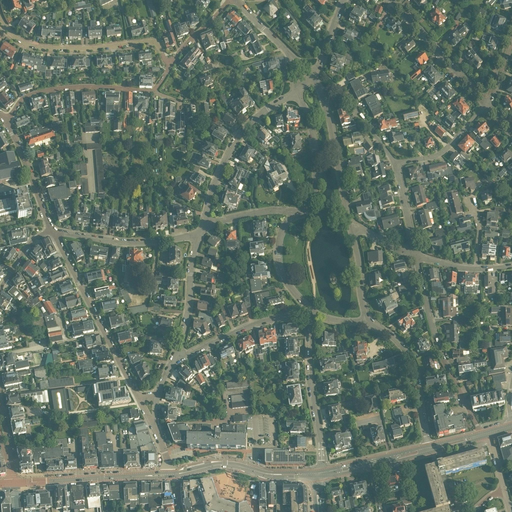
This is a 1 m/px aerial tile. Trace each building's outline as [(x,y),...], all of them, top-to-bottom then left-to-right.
[(21,9),(20,6),(18,6),(16,0),(11,1),(9,1),(9,2),(8,3),(10,12),(20,10),(19,9),(21,9)] [(36,2),(35,0),(27,0),(29,3),(24,4),(25,8),(27,13),(28,13),(27,11),(35,8),(33,4),(36,2)] [(155,17),(151,1),(150,0),(146,0),(151,18),(155,17)] [(197,0),(195,3),(196,4),(195,7),(199,10),(203,13),(209,4),(205,1),(203,0),(197,0)] [(421,6),(424,9),(428,4),(427,3),(425,1),(425,2),(422,0),(412,0),(419,7),(421,6)] [(511,0),(499,0),(499,1),(502,0),(503,6),(504,5),(504,9),(511,8),(511,4),(511,1),(511,0)] [(273,3),(271,6),(269,4),(263,9),(271,17),(277,11),(276,11),(279,9),(273,3)] [(383,9),(378,6),(375,13),(380,15),(383,9)] [(353,24),(354,21),(359,24),(365,13),(359,9),(357,12),(354,11),(352,15),(352,14),(350,19),(349,22),(353,24)] [(437,11),(436,10),(430,16),(432,18),(432,19),(432,20),(432,21),(432,22),(433,22),(433,23),(434,23),(435,23),(436,23),(439,26),(445,20),(447,18),(444,15),(442,16),(439,13),(441,11),(439,9),(437,11)] [(189,14),(188,11),(184,12),(186,18),(187,21),(186,22),(187,24),(188,24),(190,28),(194,27),(194,26),(198,24),(195,15),(194,12),(189,14)] [(294,21),(296,19),(292,14),(291,15),(287,11),(285,13),(283,15),(285,17),(288,15),(290,17),(290,16),(293,21),(294,21)] [(230,22),(236,16),(233,13),(232,12),(230,14),(229,14),(225,18),(226,18),(223,21),(225,23),(228,20),(230,22)] [(312,13),(310,15),(308,18),(310,20),(307,23),(314,31),(314,30),(316,32),(319,29),(318,27),(322,23),(312,13)] [(369,17),(377,23),(378,20),(372,14),(369,17)] [(393,19),(390,15),(385,20),(388,24),(388,25),(390,27),(394,32),(396,31),(399,34),(403,30),(400,27),(399,25),(398,23),(397,24),(396,22),(395,22),(393,20),(393,19),(392,19),(393,19)] [(492,28),(501,32),(506,20),(497,16),(497,17),(492,15),(491,19),(490,22),(488,26),(492,28)] [(236,16),(230,22),(227,25),(230,27),(231,26),(232,26),(233,25),(235,27),(241,20),(236,16)] [(23,31),(29,24),(26,22),(27,20),(24,19),(23,20),(18,27),(23,31)] [(169,32),(173,30),(170,21),(165,22),(169,32)] [(294,21),(293,21),(291,22),(288,24),(291,27),(285,31),(291,40),(294,38),(295,40),(299,37),(298,36),(300,34),(296,28),(298,27),(294,21)] [(30,22),(29,24),(23,31),(29,35),(34,28),(35,26),(30,22)] [(240,34),(247,26),(242,22),(236,28),(239,31),(238,32),(240,34)] [(94,23),(95,38),(101,38),(101,32),(103,32),(102,27),(100,28),(100,29),(97,29),(96,23),(94,23)] [(142,35),(141,35),(141,36),(148,34),(145,23),(138,25),(139,27),(140,27),(142,35)] [(113,25),(111,26),(109,26),(109,29),(106,29),(107,37),(114,36),(113,28),(113,25)] [(188,34),(185,25),(179,27),(174,29),(177,38),(178,38),(178,39),(182,37),(181,37),(182,37),(182,36),(188,34)] [(240,34),(238,35),(240,37),(241,35),(242,35),(245,37),(248,34),(249,35),(252,32),(251,31),(252,31),(247,26),(240,34)] [(455,46),(462,39),(459,36),(460,35),(461,35),(466,30),(462,26),(457,31),(456,32),(455,31),(448,38),(450,41),(451,42),(451,44),(452,45),(454,45),(455,46)] [(140,27),(139,27),(132,29),(130,29),(132,37),(134,37),(135,37),(141,35),(142,35),(140,27)] [(352,33),(345,31),(343,39),(342,42),(346,43),(347,40),(353,42),(355,43),(357,39),(362,41),(363,36),(361,35),(358,33),(353,30),(352,33)] [(205,35),(211,51),(214,50),(215,52),(219,50),(217,46),(215,46),(211,36),(213,35),(212,32),(210,33),(205,35)] [(482,40),(489,42),(487,46),(491,47),(490,48),(495,50),(498,41),(492,39),(493,36),(488,35),(489,34),(483,32),(482,36),(483,37),(482,40)] [(166,36),(166,38),(163,39),(166,47),(167,49),(171,48),(170,47),(175,46),(172,36),(169,37),(169,34),(166,36)] [(211,51),(205,35),(199,37),(206,53),(211,51)] [(253,47),(259,45),(255,36),(249,39),(248,38),(243,40),(241,41),(243,45),(244,44),(245,45),(249,43),(251,46),(252,45),(253,47)] [(415,46),(410,40),(406,44),(404,41),(398,47),(401,51),(403,48),(407,53),(415,46)] [(5,55),(10,48),(5,44),(0,51),(0,54),(1,55),(2,53),(5,55)] [(259,45),(253,47),(255,52),(252,53),(254,56),(256,55),(256,56),(258,55),(262,53),(263,52),(262,49),(261,49),(259,45)] [(10,48),(5,55),(3,59),(5,60),(8,57),(11,59),(16,52),(10,48)] [(189,54),(199,62),(200,61),(199,60),(202,56),(203,54),(201,49),(196,51),(193,49),(189,54)] [(479,50),(475,55),(472,52),(465,58),(468,61),(469,60),(472,63),(478,58),(481,55),(481,50),(479,50)] [(199,62),(189,54),(185,59),(194,67),(198,62),(199,63),(199,62)] [(343,58),(343,59),(334,57),(331,68),(330,70),(340,74),(344,64),(348,66),(350,60),(352,61),(353,57),(345,54),(344,58),(343,58)] [(413,68),(417,72),(409,78),(412,81),(415,78),(420,74),(422,73),(419,69),(418,69),(423,64),(424,65),(426,63),(425,62),(428,60),(422,54),(415,60),(419,64),(413,68)] [(27,67),(30,56),(29,56),(23,55),(21,64),(25,65),(25,66),(27,67)] [(30,56),(27,67),(34,68),(34,67),(36,58),(33,57),(30,56)] [(36,58),(34,67),(37,67),(36,71),(45,73),(45,70),(45,67),(41,66),(42,59),(36,58)] [(482,63),(478,58),(472,63),(477,69),(481,66),(480,65),(482,63)] [(194,67),(185,59),(179,66),(183,70),(184,67),(190,72),(192,69),(194,67)] [(264,73),(266,73),(267,74),(275,71),(276,73),(280,72),(279,70),(278,65),(279,63),(278,61),(277,61),(276,60),(264,64),(263,62),(261,62),(252,65),(253,69),(262,66),(263,69),(264,73)] [(203,73),(214,69),(219,68),(217,62),(211,64),(209,65),(201,68),(203,73)] [(424,74),(423,76),(425,78),(426,78),(428,81),(436,74),(436,73),(436,72),(435,71),(434,71),(431,68),(424,74)] [(371,73),(373,84),(390,81),(388,70),(371,73)] [(348,81),(355,78),(353,75),(347,73),(346,76),(348,81)] [(430,84),(432,87),(426,92),(428,95),(431,92),(436,88),(437,87),(435,85),(441,79),(439,76),(439,75),(438,74),(437,74),(436,74),(428,81),(431,84),(430,84)] [(139,79),(139,88),(151,88),(152,80),(152,77),(151,77),(147,77),(147,75),(140,75),(139,79)] [(213,88),(212,85),(211,82),(213,81),(212,79),(211,80),(210,78),(209,75),(199,79),(197,80),(199,85),(201,84),(203,89),(210,86),(211,89),(213,88)] [(361,85),(360,83),(359,80),(358,80),(350,84),(352,89),(361,85)] [(5,81),(0,85),(0,91),(5,87),(8,85),(5,81)] [(20,93),(32,89),(31,87),(34,86),(33,82),(30,83),(30,84),(18,88),(20,93)] [(271,87),(270,83),(266,83),(259,85),(260,90),(262,90),(263,94),(267,93),(267,95),(272,94),(271,87)] [(439,90),(436,88),(431,92),(434,95),(435,94),(440,99),(443,95),(444,96),(450,89),(446,84),(439,90)] [(363,90),(361,85),(352,89),(355,94),(363,90)] [(238,101),(245,110),(248,108),(250,108),(253,106),(244,94),(247,92),(245,90),(243,88),(241,87),(238,90),(240,93),(239,94),(241,98),(238,101)] [(365,89),(363,90),(355,94),(358,100),(367,96),(366,96),(368,95),(365,89)] [(450,89),(444,96),(442,99),(446,103),(448,101),(455,95),(455,93),(454,91),(452,91),(450,89)] [(106,106),(118,107),(118,101),(119,101),(119,95),(114,95),(114,92),(109,92),(109,95),(105,94),(105,100),(106,100),(106,101),(104,101),(104,106),(106,106)] [(6,110),(13,104),(9,100),(4,93),(1,96),(0,95),(0,102),(2,105),(6,110)] [(67,109),(66,109),(66,112),(70,112),(70,114),(72,114),(76,114),(76,108),(75,108),(73,93),(69,94),(71,106),(70,106),(70,109),(67,109)] [(122,112),(125,112),(129,112),(129,111),(130,111),(130,110),(130,105),(132,105),(132,94),(125,94),(125,109),(122,109),(122,112)] [(61,115),(62,118),(65,117),(64,115),(63,102),(60,102),(59,99),(60,99),(60,96),(59,96),(59,95),(55,96),(55,103),(56,103),(57,110),(59,110),(60,115),(61,115)] [(55,103),(55,96),(50,96),(53,116),(60,115),(59,110),(57,110),(56,103),(55,103)] [(368,107),(379,101),(376,96),(374,96),(365,101),(368,107)] [(134,97),(134,99),(134,108),(138,109),(138,113),(148,113),(148,99),(145,99),(145,97),(134,97)] [(43,105),(41,99),(33,101),(35,106),(37,106),(38,109),(41,109),(40,105),(43,105)] [(245,110),(238,101),(234,104),(231,100),(227,102),(226,100),(225,101),(223,99),(221,100),(223,102),(226,106),(229,105),(235,113),(235,112),(238,115),(241,113),(242,115),(246,112),(245,110)] [(35,106),(33,101),(33,100),(29,101),(31,111),(36,110),(35,110),(38,109),(37,106),(35,106)] [(464,104),(463,103),(461,100),(458,102),(457,102),(452,106),(454,109),(455,108),(457,111),(464,104)] [(379,101),(368,107),(371,113),(380,108),(381,107),(379,101)] [(464,104),(457,111),(451,116),(453,118),(455,116),(458,119),(462,115),(463,116),(466,113),(467,114),(470,111),(469,110),(469,109),(464,104)] [(208,105),(199,105),(200,118),(209,117),(208,105)] [(118,107),(106,106),(106,115),(105,115),(105,118),(110,118),(110,117),(113,117),(113,116),(117,116),(118,115),(118,112),(118,107)] [(340,121),(351,118),(350,117),(349,118),(347,114),(346,114),(345,111),(344,111),(343,108),(339,109),(340,112),(338,113),(340,121)] [(383,114),(380,108),(371,113),(374,118),(383,114)] [(292,111),(287,112),(286,112),(287,117),(286,118),(287,125),(294,124),(294,126),(299,125),(299,123),(300,122),(300,120),(298,119),(298,114),(296,113),(293,114),(292,111)] [(418,118),(417,111),(403,115),(404,121),(418,118)] [(186,117),(184,117),(184,114),(180,114),(180,121),(178,121),(176,123),(176,124),(176,131),(179,131),(179,133),(184,133),(184,125),(187,125),(186,117)] [(227,115),(225,118),(221,115),(218,120),(218,122),(222,125),(224,122),(231,127),(231,126),(232,127),(234,125),(234,124),(233,124),(235,120),(227,115)] [(445,124),(451,130),(455,124),(453,122),(455,120),(449,115),(447,118),(447,117),(442,122),(444,125),(445,124)] [(26,116),(14,121),(17,128),(23,126),(24,126),(26,126),(26,125),(30,123),(29,120),(28,121),(26,116)] [(285,126),(283,126),(282,117),(275,118),(277,128),(282,127),(283,133),(283,134),(286,133),(285,126)] [(354,122),(351,118),(340,121),(342,129),(351,127),(355,125),(354,122)] [(398,121),(395,121),(395,119),(384,122),(379,123),(379,124),(377,124),(378,127),(378,128),(380,127),(399,123),(398,121)] [(62,122),(53,124),(52,125),(54,132),(64,130),(62,122)] [(122,129),(122,122),(113,122),(114,132),(122,132),(122,129)] [(399,123),(380,127),(381,132),(384,131),(385,132),(390,131),(390,129),(397,127),(396,125),(399,124),(399,123)] [(478,134),(480,136),(488,129),(483,124),(481,126),(480,125),(476,128),(477,129),(475,130),(475,131),(473,133),(476,136),(478,134)] [(39,133),(41,141),(49,139),(50,140),(51,141),(52,141),(53,141),(54,140),(54,139),(55,138),(54,137),(51,126),(47,128),(47,129),(43,131),(41,127),(33,130),(34,133),(35,133),(37,133),(38,134),(39,133)] [(224,130),(223,132),(213,126),(208,135),(221,143),(224,138),(226,134),(227,132),(224,130)] [(441,138),(446,133),(440,127),(440,128),(438,126),(434,130),(436,132),(435,133),(441,138)] [(256,136),(259,139),(258,140),(262,144),(264,142),(265,142),(267,140),(268,141),(271,138),(270,137),(270,136),(263,129),(256,136)] [(35,133),(34,133),(23,137),(25,141),(26,140),(28,146),(29,146),(29,147),(30,147),(30,148),(31,148),(32,148),(33,147),(34,147),(34,146),(34,145),(34,144),(41,141),(39,133),(38,134),(37,133),(35,133)] [(284,144),(282,144),(282,147),(285,146),(285,147),(290,146),(291,145),(301,144),(301,142),(300,142),(299,135),(289,137),(289,133),(286,133),(283,134),(284,138),(288,137),(289,140),(290,140),(290,143),(284,144)] [(374,147),(369,141),(365,136),(362,137),(361,133),(348,136),(348,138),(343,139),(344,146),(359,143),(359,144),(363,143),(365,145),(364,145),(368,151),(374,147)] [(430,139),(430,137),(427,138),(427,140),(424,141),(426,148),(433,146),(431,139),(430,139)] [(483,143),(480,146),(485,151),(490,146),(492,148),(493,146),(496,149),(501,145),(495,138),(494,137),(491,139),(493,141),(491,142),(491,141),(489,143),(486,140),(483,143)] [(463,143),(471,150),(474,147),(472,146),(474,144),(468,138),(463,143)] [(206,156),(207,154),(212,156),(214,156),(217,149),(209,146),(210,145),(196,139),(195,142),(203,145),(202,146),(204,147),(202,152),(201,154),(206,156)] [(81,142),(69,144),(70,147),(70,150),(75,149),(74,148),(82,146),(81,142)] [(471,150),(463,143),(458,148),(462,151),(460,153),(461,154),(467,159),(469,157),(465,153),(467,152),(468,153),(471,150)] [(301,146),(301,144),(291,145),(292,154),(298,153),(297,151),(299,151),(300,150),(301,150),(300,146),(301,146)] [(243,153),(251,157),(253,154),(255,155),(256,153),(247,147),(243,153)] [(500,155),(498,153),(493,157),(498,163),(501,161),(504,165),(511,157),(511,156),(506,150),(500,155)] [(251,157),(243,153),(240,159),(248,163),(251,157)] [(472,164),(467,159),(461,154),(459,157),(455,153),(450,159),(453,162),(453,163),(457,167),(456,167),(458,170),(462,166),(460,165),(463,162),(469,168),(472,164)] [(14,177),(13,173),(19,172),(18,164),(16,165),(14,154),(0,157),(0,183),(13,181),(12,177),(14,177)] [(208,165),(209,162),(204,160),(204,159),(201,158),(202,156),(199,155),(196,161),(199,162),(198,165),(207,169),(207,168),(209,169),(210,165),(208,165)] [(374,167),(384,165),(383,161),(380,162),(378,157),(376,158),(375,156),(367,158),(368,162),(370,161),(372,168),(374,167)] [(353,159),(354,163),(354,164),(348,165),(351,177),(362,174),(359,163),(362,162),(361,157),(353,159)] [(267,161),(266,158),(262,166),(264,167),(270,178),(267,179),(269,183),(267,184),(269,187),(269,188),(270,191),(273,191),(278,189),(277,187),(280,185),(279,183),(268,161),(267,161)] [(274,158),(268,161),(279,183),(281,182),(281,181),(282,181),(283,182),(286,180),(286,179),(287,179),(280,166),(277,168),(275,165),(276,164),(275,162),(275,161),(274,158)] [(40,171),(49,169),(46,159),(41,160),(41,164),(38,165),(40,171)] [(440,178),(437,166),(437,164),(432,165),(432,167),(429,168),(430,173),(427,173),(429,180),(429,182),(430,184),(433,183),(432,180),(440,178)] [(446,164),(437,166),(440,178),(448,176),(449,178),(448,178),(450,183),(455,182),(454,178),(451,169),(447,170),(446,164)] [(374,167),(376,174),(373,174),(374,179),(382,177),(382,178),(386,177),(383,169),(385,168),(384,165),(374,167)] [(511,173),(511,166),(509,169),(507,167),(501,172),(504,175),(507,172),(509,173),(511,172),(511,173)] [(235,168),(232,175),(241,179),(244,172),(235,168)] [(424,178),(422,170),(419,171),(418,168),(409,171),(411,180),(416,179),(417,180),(424,178)] [(49,169),(40,171),(41,177),(50,175),(49,169)] [(185,181),(190,184),(192,185),(193,184),(195,185),(195,184),(199,187),(201,184),(202,184),(204,180),(205,178),(201,175),(200,177),(195,174),(192,177),(190,179),(187,177),(185,180),(185,181)] [(233,176),(229,184),(232,186),(231,189),(233,190),(237,192),(236,193),(237,193),(245,196),(246,193),(238,190),(240,184),(239,184),(241,179),(232,175),(233,176)] [(56,177),(53,178),(44,180),(46,188),(54,186),(53,180),(55,179),(55,180),(58,180),(59,183),(60,188),(65,187),(64,182),(61,183),(60,179),(61,179),(60,176),(56,177)] [(466,189),(470,188),(470,190),(476,188),(473,179),(465,181),(464,178),(460,179),(462,187),(461,185),(465,184),(466,189)] [(196,192),(188,187),(187,188),(180,184),(178,187),(182,190),(178,196),(181,197),(189,202),(191,199),(192,200),(193,198),(192,197),(196,192)] [(380,198),(386,196),(385,194),(391,192),(389,186),(385,187),(384,184),(377,186),(378,189),(380,198)] [(504,196),(510,190),(506,186),(499,192),(504,196)] [(68,198),(66,187),(47,191),(51,202),(68,200),(68,198)] [(414,198),(424,196),(422,187),(412,189),(414,198)] [(232,193),(232,191),(225,188),(220,205),(221,205),(221,207),(224,208),(225,206),(227,207),(229,203),(232,193)] [(236,193),(232,191),(232,193),(229,203),(237,205),(239,198),(234,197),(234,195),(236,195),(237,193),(236,193)] [(450,206),(460,204),(457,194),(455,194),(454,191),(451,192),(444,193),(445,197),(448,197),(450,206)] [(490,195),(492,195),(491,192),(480,194),(483,203),(492,201),(490,195)] [(0,216),(17,213),(18,219),(31,216),(27,197),(26,197),(25,195),(27,195),(26,193),(13,196),(14,201),(0,204),(0,216)] [(376,219),(374,212),(374,210),(371,211),(371,210),(371,209),(371,208),(371,206),(371,205),(370,205),(370,204),(372,204),(370,195),(369,193),(363,195),(365,203),(356,205),(358,214),(363,213),(364,214),(367,214),(367,215),(367,216),(368,216),(368,217),(369,217),(369,218),(370,218),(371,218),(372,218),(373,218),(374,218),(375,220),(376,220),(376,219)] [(387,199),(386,196),(380,198),(382,207),(383,210),(387,209),(390,208),(389,205),(394,204),(392,198),(387,199)] [(426,204),(424,196),(414,198),(416,207),(426,204)] [(501,206),(504,202),(508,199),(505,196),(498,202),(501,206)] [(56,211),(63,208),(60,202),(53,203),(56,211)] [(460,204),(450,206),(452,216),(450,216),(451,220),(458,218),(457,215),(464,213),(463,209),(461,209),(460,204)] [(172,220),(185,217),(185,214),(186,214),(185,209),(179,210),(179,207),(178,207),(177,205),(173,205),(174,207),(171,208),(171,211),(173,211),(176,210),(177,218),(172,219),(172,220)] [(64,213),(63,208),(56,211),(58,217),(57,218),(58,222),(70,218),(69,216),(70,216),(69,211),(64,213)] [(83,211),(83,214),(81,223),(89,225),(90,216),(85,215),(86,211),(85,211),(86,208),(84,208),(83,211)] [(391,208),(390,208),(387,209),(389,218),(392,228),(400,226),(399,226),(401,225),(400,221),(398,221),(397,216),(397,217),(393,218),(391,208)] [(100,228),(101,217),(98,216),(98,214),(98,211),(95,210),(94,213),(93,225),(96,225),(96,226),(96,228),(100,228)] [(101,217),(100,228),(104,229),(104,227),(107,227),(109,216),(111,217),(112,211),(107,210),(106,215),(105,217),(101,217)] [(143,219),(139,220),(140,231),(144,231),(144,229),(147,229),(147,217),(149,217),(149,210),(146,210),(146,213),(143,213),(144,217),(143,217),(143,219)] [(428,211),(418,213),(420,221),(430,219),(433,218),(431,213),(428,214),(428,211)] [(159,218),(160,230),(164,229),(164,227),(167,227),(166,215),(165,215),(165,212),(162,212),(163,215),(162,215),(163,218),(159,218)] [(488,220),(498,220),(498,213),(489,212),(488,220)] [(120,230),(121,220),(117,219),(117,214),(117,213),(114,213),(114,214),(112,228),(115,229),(116,230),(119,231),(119,230),(120,230)] [(160,230),(159,218),(155,218),(154,216),(154,213),(151,214),(151,216),(152,228),(155,228),(156,228),(156,230),(160,230)] [(76,214),(75,222),(81,223),(83,214),(81,214),(81,215),(76,214)] [(121,220),(120,230),(120,231),(123,231),(124,229),(127,230),(128,218),(128,214),(125,214),(125,218),(124,220),(121,220)] [(185,218),(185,217),(172,220),(173,223),(174,227),(177,227),(187,226),(185,218)] [(392,228),(389,218),(381,220),(382,220),(380,221),(381,227),(383,227),(384,230),(392,228)] [(430,219),(420,221),(422,230),(432,227),(430,219)] [(468,219),(464,220),(459,221),(460,228),(457,228),(458,234),(471,230),(468,219)] [(498,220),(488,220),(488,223),(486,223),(486,227),(485,227),(485,232),(489,232),(490,230),(498,231),(498,228),(496,228),(496,224),(497,224),(498,220)] [(262,236),(266,236),(267,235),(267,231),(266,231),(265,225),(266,225),(266,223),(265,222),(263,222),(262,223),(251,224),(252,231),(254,231),(255,238),(260,238),(260,235),(262,235),(262,236)] [(25,239),(25,238),(26,238),(27,238),(28,230),(25,230),(24,229),(20,230),(11,231),(11,229),(6,230),(10,247),(10,246),(10,247),(26,243),(25,243),(25,239)] [(434,231),(436,239),(430,241),(433,251),(443,249),(440,238),(440,239),(439,237),(444,236),(443,229),(437,230),(434,231)] [(227,247),(234,247),(233,241),(236,241),(236,232),(232,232),(232,234),(226,234),(227,241),(227,247)] [(217,250),(217,249),(215,247),(221,240),(218,235),(214,239),(212,238),(208,243),(211,245),(210,250),(208,255),(216,257),(217,252),(217,251),(217,250)] [(47,248),(42,250),(46,259),(50,257),(50,256),(56,253),(51,245),(49,239),(48,239),(47,239),(44,240),(47,248)] [(459,243),(462,252),(465,251),(465,252),(470,251),(469,247),(470,246),(469,240),(459,243)] [(462,252),(459,243),(450,245),(451,251),(453,250),(454,255),(459,254),(459,253),(462,252)] [(79,244),(78,244),(77,244),(69,248),(72,254),(81,250),(80,248),(81,247),(81,246),(80,244),(79,244)] [(259,256),(259,257),(263,256),(264,255),(263,250),(264,250),(265,248),(264,245),(263,244),(250,246),(251,259),(257,258),(256,256),(259,256)] [(503,249),(502,259),(509,260),(509,259),(511,259),(511,255),(510,255),(510,250),(506,249),(507,244),(503,244),(502,249),(503,249)] [(4,253),(12,258),(15,253),(8,248),(7,251),(3,248),(0,248),(0,252),(3,252),(4,253)] [(31,255),(29,256),(36,263),(38,260),(39,261),(44,256),(42,255),(43,254),(42,253),(42,252),(41,251),(42,251),(39,248),(37,248),(30,255),(31,255)] [(98,258),(99,249),(90,248),(89,257),(98,258)] [(99,249),(98,258),(106,259),(108,250),(99,249)] [(111,266),(112,264),(113,265),(114,259),(118,260),(119,255),(121,255),(121,251),(119,251),(119,250),(113,249),(111,259),(110,258),(109,264),(109,266),(111,266)] [(81,250),(72,254),(76,260),(77,262),(80,260),(80,258),(84,256),(81,250)] [(127,267),(132,266),(137,266),(137,268),(142,268),(142,254),(137,254),(137,252),(129,252),(129,260),(127,260),(127,262),(127,267)] [(12,258),(4,253),(3,255),(4,255),(2,258),(9,263),(12,258)] [(368,259),(369,264),(382,263),(381,253),(369,254),(369,259),(368,259)] [(202,265),(211,269),(211,270),(216,272),(217,268),(215,267),(217,262),(221,264),(222,261),(212,257),(211,262),(204,259),(202,265)] [(48,264),(48,265),(52,272),(62,267),(58,259),(48,264)] [(403,280),(409,278),(406,266),(405,266),(404,261),(393,264),(394,266),(390,267),(391,273),(401,271),(402,279),(403,280)] [(24,266),(38,278),(41,277),(38,274),(39,274),(37,272),(38,271),(27,262),(24,266)] [(250,280),(252,293),(262,291),(260,279),(269,278),(270,277),(269,273),(266,273),(265,267),(264,267),(263,265),(263,264),(261,265),(256,266),(257,267),(247,268),(248,272),(247,272),(248,276),(253,275),(254,280),(250,280)] [(38,278),(24,266),(21,269),(25,273),(32,278),(33,280),(38,278)] [(125,272),(125,273),(123,282),(129,284),(132,270),(132,266),(127,267),(125,267),(125,272)] [(48,281),(65,273),(63,269),(46,277),(48,281)] [(437,270),(433,271),(434,278),(436,277),(436,278),(439,278),(439,280),(440,283),(443,283),(442,274),(438,275),(437,270)] [(87,280),(104,276),(103,271),(86,274),(86,275),(84,275),(85,279),(87,279),(87,280)] [(434,278),(433,271),(428,272),(429,282),(435,281),(436,284),(440,283),(439,280),(439,278),(436,278),(436,277),(434,278)] [(65,273),(48,281),(46,281),(47,285),(49,284),(62,279),(67,277),(65,273)] [(369,277),(370,288),(379,287),(378,278),(381,278),(381,273),(373,273),(374,276),(369,277)] [(202,275),(201,281),(211,284),(213,278),(215,278),(216,277),(206,274),(206,275),(202,275)] [(22,287),(25,285),(19,276),(18,275),(16,276),(16,278),(16,279),(13,281),(13,283),(16,288),(19,287),(19,288),(22,287)] [(448,284),(451,284),(451,287),(455,287),(455,285),(456,285),(456,275),(449,275),(448,284)] [(105,281),(104,276),(87,280),(88,285),(105,281)] [(468,276),(463,276),(463,281),(461,281),(461,282),(460,282),(459,285),(461,285),(461,286),(464,286),(464,294),(475,294),(475,285),(479,285),(479,281),(478,281),(478,276),(473,276),(473,277),(468,277),(468,276)] [(487,295),(489,295),(495,295),(495,278),(485,278),(485,289),(487,289),(487,295)] [(37,288),(44,284),(41,279),(34,282),(37,288)] [(177,281),(162,281),(162,285),(168,286),(168,290),(172,291),(172,293),(177,293),(177,281)] [(58,292),(71,288),(70,286),(71,285),(70,282),(69,283),(63,285),(56,287),(58,292)] [(440,283),(436,284),(432,284),(432,295),(443,295),(446,295),(445,292),(445,289),(443,289),(443,287),(440,287),(440,283)] [(398,287),(400,292),(399,292),(400,295),(414,291),(413,284),(398,287)] [(202,289),(201,295),(211,297),(211,294),(214,295),(215,287),(209,286),(209,290),(202,289)] [(26,300),(22,295),(18,291),(14,287),(7,293),(20,305),(23,303),(29,311),(34,310),(28,302),(26,303),(25,302),(26,300)] [(95,296),(95,295),(107,292),(115,289),(115,287),(107,288),(107,287),(96,290),(96,289),(93,289),(94,290),(92,291),(93,294),(94,294),(94,296),(95,296)] [(71,288),(58,292),(59,297),(66,295),(73,293),(74,292),(73,289),(71,289),(71,288)] [(269,291),(262,292),(265,307),(268,306),(268,307),(279,305),(280,306),(283,305),(283,304),(284,304),(282,297),(273,299),(273,298),(271,299),(271,300),(270,300),(269,296),(269,291)] [(15,303),(12,300),(1,292),(0,293),(0,297),(5,301),(4,302),(9,305),(12,308),(15,303)] [(23,293),(22,295),(26,300),(30,297),(25,292),(23,293)] [(265,307),(262,292),(252,294),(255,310),(265,308),(265,307)] [(399,298),(398,297),(396,293),(391,295),(392,297),(384,301),(383,299),(378,301),(379,303),(378,303),(381,309),(383,308),(386,315),(388,314),(389,317),(398,313),(397,310),(398,309),(395,304),(394,304),(393,303),(396,301),(395,299),(399,298)] [(443,309),(453,308),(453,300),(458,299),(458,295),(450,295),(450,300),(438,300),(439,304),(440,304),(440,309),(443,309)] [(60,306),(79,301),(78,296),(65,300),(65,302),(62,303),(59,304),(60,306)] [(164,302),(163,306),(174,307),(175,306),(176,304),(174,302),(175,299),(165,298),(165,296),(161,296),(160,302),(164,302)] [(31,297),(26,300),(25,302),(26,303),(28,302),(34,310),(36,319),(44,317),(44,318),(49,316),(42,305),(41,305),(39,302),(38,299),(37,298),(33,301),(31,297)] [(250,304),(249,297),(244,299),(245,303),(244,304),(236,307),(239,316),(240,317),(248,314),(245,307),(250,304)] [(212,301),(205,300),(204,303),(199,302),(198,310),(207,311),(207,308),(211,309),(212,301)] [(79,301),(60,306),(61,310),(67,308),(67,309),(80,306),(79,301)] [(5,311),(7,308),(9,305),(4,302),(2,304),(3,305),(0,308),(5,311)] [(50,302),(42,305),(49,316),(53,315),(57,314),(52,305),(51,304),(50,302)] [(122,305),(116,306),(102,309),(103,314),(117,311),(117,310),(123,309),(122,305)] [(239,316),(236,307),(236,305),(226,309),(225,305),(220,307),(223,313),(229,311),(232,319),(239,316)] [(502,318),(511,317),(511,315),(511,313),(511,312),(511,309),(508,309),(508,306),(498,306),(499,308),(492,308),(492,312),(491,312),(491,313),(498,313),(502,312),(502,318)] [(456,308),(453,308),(443,309),(443,318),(453,318),(453,321),(459,321),(461,321),(461,317),(456,317),(456,308)] [(71,317),(86,314),(84,309),(70,313),(71,317)] [(223,313),(217,316),(218,320),(216,321),(219,329),(225,327),(223,323),(227,321),(223,313)] [(71,317),(69,318),(70,323),(72,322),(73,322),(87,319),(86,314),(71,317)] [(198,333),(212,316),(204,314),(203,321),(202,322),(195,321),(194,329),(194,330),(198,333)] [(49,316),(44,318),(46,324),(55,321),(53,315),(49,316)] [(128,318),(124,319),(123,315),(119,316),(108,318),(108,319),(107,319),(107,320),(107,323),(108,323),(109,323),(111,330),(122,327),(122,329),(126,328),(125,324),(124,323),(128,322),(128,318)] [(212,316),(198,333),(202,336),(203,336),(210,333),(207,327),(209,325),(211,324),(213,329),(217,328),(214,323),(212,316)] [(403,333),(411,328),(411,329),(415,326),(408,316),(397,324),(403,333)] [(7,327),(8,329),(9,333),(5,334),(6,338),(12,337),(47,330),(46,324),(44,318),(44,317),(36,319),(25,322),(25,323),(11,326),(7,327)] [(162,318),(162,317),(159,317),(158,320),(161,321),(160,326),(166,328),(165,330),(169,331),(172,320),(162,318)] [(511,317),(502,318),(499,319),(499,321),(502,321),(502,327),(511,326),(511,317)] [(55,321),(46,324),(47,330),(57,328),(55,321)] [(459,321),(453,321),(453,327),(445,327),(445,336),(446,336),(457,335),(456,328),(459,328),(459,321)] [(82,334),(81,325),(80,323),(65,326),(66,330),(68,329),(69,332),(73,332),(74,335),(73,335),(72,336),(73,338),(74,338),(83,337),(82,334)] [(91,323),(81,325),(82,334),(93,332),(91,323)] [(279,340),(280,340),(282,340),(282,338),(288,337),(288,336),(297,335),(296,331),(298,331),(299,330),(299,327),(298,327),(298,326),(296,326),(283,328),(283,330),(278,331),(279,340)] [(8,329),(4,330),(4,331),(0,331),(0,339),(6,338),(5,334),(9,333),(8,329)] [(133,336),(136,336),(136,333),(132,334),(131,330),(128,331),(128,332),(117,335),(115,336),(116,339),(118,339),(118,340),(133,336)] [(270,332),(267,333),(269,346),(273,345),(273,348),(277,347),(276,343),(277,343),(275,331),(273,332),(272,331),(271,331),(270,332)] [(61,332),(48,334),(50,343),(62,341),(61,332)] [(269,346),(267,333),(267,332),(262,332),(262,333),(260,333),(259,334),(261,345),(258,346),(258,349),(259,355),(263,355),(262,349),(264,349),(264,348),(269,347),(269,346)] [(424,339),(417,343),(416,345),(417,346),(414,348),(418,353),(420,352),(421,353),(423,353),(430,349),(427,344),(427,343),(429,342),(427,339),(430,338),(428,332),(422,336),(424,339)] [(133,336),(118,340),(119,345),(130,342),(131,344),(134,343),(133,339),(142,336),(142,334),(139,335),(136,336),(133,336)] [(496,341),(495,341),(495,347),(503,346),(503,343),(510,343),(510,334),(496,334),(496,341)] [(329,336),(329,335),(322,335),(322,346),(329,346),(329,347),(335,347),(335,343),(333,343),(333,336),(329,336)] [(457,335),(446,336),(447,344),(458,343),(459,343),(460,350),(466,350),(466,346),(462,346),(462,342),(458,342),(458,335),(457,335)] [(82,344),(99,341),(98,336),(90,337),(90,338),(84,339),(85,340),(82,341),(82,344)] [(6,338),(0,339),(0,346),(1,347),(10,345),(11,345),(11,343),(13,342),(12,337),(6,338)] [(244,340),(249,352),(253,350),(252,348),(255,346),(251,337),(247,339),(246,339),(245,339),(244,340)] [(249,352),(244,340),(243,340),(242,340),(241,341),(237,343),(242,352),(244,351),(245,353),(249,352)] [(284,350),(299,349),(299,344),(298,344),(297,340),(285,341),(283,341),(284,350)] [(150,343),(147,343),(147,347),(148,347),(147,351),(147,354),(147,355),(149,355),(159,355),(159,350),(161,350),(161,345),(160,345),(160,343),(154,342),(154,343),(150,343)] [(356,354),(357,361),(357,364),(362,363),(362,362),(363,362),(363,360),(366,360),(366,356),(367,354),(366,345),(360,346),(359,344),(357,344),(355,346),(352,347),(353,351),(353,352),(354,351),(354,354),(356,354)] [(11,349),(10,345),(1,347),(0,346),(0,351),(1,351),(1,353),(5,353),(5,350),(8,350),(8,349),(11,349)] [(231,345),(224,349),(228,357),(230,360),(231,366),(234,366),(233,363),(234,362),(232,356),(235,354),(231,345)] [(506,383),(504,373),(504,369),(505,369),(503,359),(508,359),(506,348),(490,351),(493,367),(487,368),(489,376),(492,375),(496,392),(502,391),(501,384),(506,383)] [(93,358),(107,355),(107,353),(106,353),(105,349),(101,350),(95,351),(91,351),(92,356),(93,358)] [(228,357),(224,349),(220,351),(221,353),(219,354),(221,359),(220,360),(222,369),(223,369),(225,369),(223,363),(229,361),(228,358),(228,357)] [(284,350),(284,354),(284,358),(281,358),(282,362),(287,362),(287,358),(299,357),(298,354),(300,353),(299,349),(284,350)] [(467,356),(463,356),(463,351),(453,352),(453,360),(460,359),(460,363),(469,362),(469,358),(467,358),(467,356)] [(336,365),(334,366),(333,364),(346,362),(346,358),(350,358),(349,352),(343,353),(344,356),(336,357),(336,360),(335,360),(335,359),(328,361),(328,362),(325,362),(325,363),(320,364),(321,368),(320,368),(320,373),(334,371),(337,371),(336,365)] [(29,369),(27,362),(17,365),(15,355),(12,356),(12,354),(0,356),(0,368),(0,370),(5,368),(6,371),(10,371),(15,370),(15,372),(29,369)] [(108,357),(107,355),(93,358),(93,360),(95,359),(96,364),(99,363),(110,362),(109,357),(108,357)] [(140,367),(138,362),(143,360),(142,356),(136,355),(127,356),(130,362),(130,361),(133,368),(134,370),(137,376),(138,376),(141,381),(144,379),(144,378),(149,375),(148,372),(149,371),(148,367),(146,368),(144,365),(140,367)] [(202,359),(208,371),(211,370),(210,369),(216,366),(212,358),(210,359),(209,357),(206,358),(202,359)] [(427,373),(435,371),(433,358),(425,360),(427,373)] [(208,371),(202,359),(198,361),(198,362),(194,364),(196,367),(195,367),(198,374),(203,371),(204,373),(208,371)] [(374,372),(387,370),(388,370),(387,368),(395,366),(393,360),(386,361),(386,362),(372,365),(374,372)] [(79,362),(78,362),(79,370),(82,369),(83,374),(93,372),(92,367),(87,368),(85,361),(79,362)] [(467,366),(468,371),(467,372),(464,372),(464,374),(464,377),(468,376),(474,375),(476,375),(475,368),(487,366),(486,362),(474,363),(475,367),(472,367),(472,365),(467,366)] [(285,374),(298,372),(298,370),(300,370),(299,365),(296,365),(296,364),(293,364),(284,365),(281,366),(282,369),(285,369),(285,374)] [(464,374),(464,372),(467,372),(468,371),(467,366),(464,366),(463,364),(458,365),(459,367),(458,367),(456,368),(456,371),(459,371),(459,377),(464,377),(464,374)] [(35,381),(44,379),(48,379),(50,378),(49,367),(33,370),(35,381)] [(180,376),(184,379),(183,380),(186,382),(188,385),(195,377),(186,369),(183,372),(183,373),(180,376)] [(3,383),(20,379),(20,377),(30,376),(29,371),(16,373),(13,373),(7,374),(8,376),(2,377),(3,383)] [(298,372),(285,374),(284,374),(284,378),(283,379),(283,384),(287,383),(286,383),(295,382),(295,381),(299,381),(299,377),(298,372)] [(200,386),(205,383),(201,375),(196,377),(200,386)] [(446,385),(445,377),(434,379),(433,378),(431,378),(431,380),(426,381),(428,388),(430,388),(431,390),(435,390),(436,389),(435,387),(446,385)] [(56,378),(50,378),(48,379),(48,381),(49,389),(73,387),(72,379),(56,380),(56,378)] [(21,379),(20,379),(3,383),(4,388),(5,388),(6,390),(9,389),(10,391),(14,391),(14,390),(17,389),(17,386),(16,387),(16,386),(22,384),(21,379)] [(48,379),(44,379),(44,382),(39,383),(40,388),(32,389),(32,391),(37,390),(37,391),(41,391),(49,389),(48,381),(48,379)] [(177,386),(177,390),(176,390),(176,391),(170,390),(169,396),(167,396),(167,400),(171,401),(171,403),(181,405),(181,404),(183,405),(182,407),(195,409),(196,403),(185,401),(185,402),(182,402),(182,397),(183,397),(184,393),(181,392),(181,391),(184,386),(178,383),(177,385),(177,386)] [(333,384),(324,386),(325,392),(324,393),(324,396),(326,396),(326,397),(337,395),(336,391),(338,390),(337,388),(340,387),(340,383),(333,385),(333,384)] [(112,405),(129,403),(128,396),(126,396),(125,389),(118,390),(117,384),(96,387),(97,399),(101,398),(102,406),(111,404),(112,405)] [(299,387),(282,390),(280,390),(281,393),(288,392),(290,407),(302,405),(301,403),(302,402),(302,401),(302,400),(301,400),(300,393),(301,392),(301,391),(300,390),(299,390),(299,387)] [(41,391),(37,391),(19,394),(20,395),(10,396),(5,396),(6,401),(21,399),(20,398),(26,397),(26,398),(32,397),(42,396),(41,392),(41,391)] [(33,405),(48,403),(47,391),(41,392),(42,396),(32,397),(33,405)] [(385,394),(386,395),(386,397),(389,396),(391,403),(406,401),(405,395),(402,396),(401,391),(389,393),(385,394)] [(502,391),(496,392),(496,395),(498,407),(504,406),(504,404),(505,404),(502,391)] [(453,399),(452,396),(452,393),(433,397),(434,400),(432,401),(432,406),(449,403),(448,400),(453,399)] [(480,411),(476,394),(477,399),(471,400),(473,411),(474,412),(480,411)] [(479,394),(476,394),(480,411),(486,410),(483,397),(480,398),(479,394)] [(498,407),(496,395),(490,396),(492,408),(498,407)] [(379,411),(375,396),(365,398),(369,413),(379,411)] [(490,396),(483,397),(486,410),(492,408),(490,396)] [(354,406),(363,404),(361,397),(353,399),(354,406)] [(170,406),(170,409),(166,409),(165,421),(166,422),(166,424),(175,423),(175,422),(177,422),(177,412),(178,412),(179,406),(170,406)] [(342,421),(342,420),(341,416),(344,415),(343,411),(340,411),(339,406),(328,408),(331,423),(342,421)] [(437,431),(438,437),(444,436),(445,437),(460,433),(460,432),(466,431),(463,418),(455,420),(455,417),(453,418),(449,415),(448,416),(447,415),(446,415),(444,406),(431,409),(433,415),(432,416),(436,431),(437,431)] [(19,409),(8,411),(11,422),(23,420),(21,409),(19,409)] [(394,425),(401,428),(401,427),(405,426),(405,427),(410,426),(409,424),(411,423),(410,420),(408,420),(408,417),(402,419),(402,417),(403,417),(402,412),(397,413),(396,410),(393,410),(395,417),(396,418),(399,417),(401,424),(398,425),(395,423),(394,425)] [(128,423),(128,420),(131,420),(133,420),(134,421),(138,420),(139,419),(137,411),(130,412),(130,415),(127,415),(120,416),(121,424),(128,423)] [(29,420),(10,424),(13,435),(13,438),(14,438),(18,437),(19,437),(18,435),(25,434),(26,437),(31,436),(29,429),(25,430),(24,425),(30,424),(29,420)] [(147,447),(153,445),(145,424),(144,424),(142,421),(142,420),(133,423),(136,437),(140,450),(147,447)] [(295,437),(300,437),(300,434),(305,434),(305,428),(303,428),(304,424),(287,424),(284,424),(284,428),(287,428),(288,428),(288,433),(290,433),(290,437),(295,437)] [(188,437),(188,431),(188,425),(168,427),(174,444),(185,444),(187,444),(188,437)] [(188,437),(187,444),(188,444),(187,448),(211,449),(246,450),(247,436),(245,436),(245,426),(237,426),(236,439),(235,439),(235,426),(222,425),(222,438),(221,438),(221,433),(214,433),(214,432),(211,432),(211,425),(202,425),(202,438),(201,438),(201,425),(195,425),(195,431),(188,431),(188,437)] [(346,434),(346,436),(342,437),(341,435),(336,437),(336,438),(333,439),(334,444),(333,444),(334,446),(335,446),(336,454),(342,453),(342,452),(348,451),(353,450),(351,442),(350,442),(349,440),(351,440),(350,435),(349,433),(352,432),(351,425),(343,426),(345,434),(346,434)] [(401,428),(394,425),(393,427),(391,427),(391,428),(390,428),(391,432),(392,431),(394,440),(396,439),(397,441),(401,440),(400,438),(403,438),(402,433),(401,433),(400,430),(401,428)] [(379,430),(378,426),(375,426),(376,430),(371,432),(370,433),(369,434),(369,436),(371,437),(372,437),(374,444),(375,446),(379,445),(379,443),(385,442),(382,429),(379,430)] [(90,469),(88,444),(87,429),(78,429),(79,457),(82,457),(83,465),(82,465),(83,469),(90,469)] [(102,445),(106,445),(105,433),(95,434),(96,442),(97,442),(99,466),(100,469),(107,468),(107,469),(107,464),(106,464),(105,460),(104,460),(104,458),(103,458),(102,445)] [(140,450),(136,437),(136,436),(128,436),(130,451),(137,451),(140,450)] [(302,437),(300,437),(295,437),(294,440),(298,441),(298,447),(295,447),(295,449),(289,449),(289,453),(292,453),(295,453),(295,449),(298,449),(305,449),(305,445),(306,445),(306,440),(302,440),(302,437)] [(510,454),(505,437),(499,439),(498,440),(500,449),(501,449),(502,456),(510,454)] [(62,452),(64,462),(64,471),(72,470),(76,470),(76,469),(75,461),(76,461),(75,458),(71,458),(71,455),(68,455),(68,453),(68,448),(67,449),(66,439),(57,441),(57,445),(62,445),(62,452)] [(93,444),(88,444),(90,469),(97,468),(97,465),(96,465),(96,452),(94,452),(93,444)] [(106,445),(102,445),(103,458),(104,458),(104,460),(105,460),(106,464),(107,464),(107,469),(114,469),(114,468),(118,468),(117,454),(113,454),(112,445),(106,445)] [(156,455),(153,445),(147,447),(150,453),(150,455),(151,455),(156,455)] [(45,447),(31,449),(31,455),(31,459),(31,460),(34,460),(34,464),(44,463),(44,460),(44,456),(45,452),(45,447)] [(147,447),(140,450),(141,456),(141,459),(144,458),(144,468),(150,467),(150,468),(151,468),(151,455),(150,455),(150,453),(147,447)] [(25,449),(16,450),(17,454),(18,454),(18,455),(17,455),(18,458),(19,458),(20,458),(28,458),(28,455),(31,455),(31,449),(31,448),(25,449)] [(266,466),(271,466),(305,465),(305,455),(289,455),(288,453),(281,453),(281,449),(265,450),(265,453),(265,455),(265,456),(265,464),(266,464),(266,466)] [(131,463),(130,451),(123,451),(124,468),(124,469),(130,468),(129,463),(131,463)] [(137,451),(130,451),(131,463),(129,463),(130,468),(134,468),(139,467),(139,466),(138,466),(138,452),(137,452),(137,451)] [(486,451),(442,463),(437,464),(437,467),(425,470),(436,511),(449,511),(445,494),(451,493),(446,475),(479,466),(486,464),(484,456),(487,456),(486,451)] [(62,452),(45,452),(44,456),(44,460),(44,463),(44,465),(46,465),(46,468),(45,468),(45,473),(63,472),(63,470),(62,462),(64,462),(62,452)] [(511,452),(510,454),(502,456),(506,467),(511,465),(511,452)] [(33,472),(33,467),(33,466),(33,463),(31,463),(30,459),(31,459),(31,455),(28,455),(28,458),(20,458),(20,460),(21,468),(20,468),(21,474),(27,473),(31,472),(31,473),(32,473),(33,472)] [(403,482),(399,483),(398,476),(397,475),(387,477),(386,478),(387,483),(388,487),(387,488),(388,491),(389,494),(399,492),(399,495),(402,495),(402,493),(405,492),(403,488),(404,487),(403,482)] [(189,482),(189,483),(189,494),(189,499),(190,499),(192,506),(202,503),(205,511),(249,511),(245,505),(237,507),(218,501),(211,481),(189,482)] [(158,483),(153,484),(148,484),(149,510),(150,509),(161,507),(161,501),(163,501),(163,497),(163,495),(162,494),(162,483),(161,483),(161,484),(159,484),(158,484),(158,483)] [(167,483),(162,483),(162,494),(163,495),(163,497),(171,496),(169,484),(167,483)] [(189,494),(189,483),(188,483),(182,483),(180,485),(180,494),(187,494),(189,494)] [(368,495),(365,483),(362,484),(361,483),(359,483),(358,484),(359,485),(358,485),(360,496),(365,495),(365,499),(368,498),(368,495)] [(130,499),(130,484),(120,485),(121,498),(124,498),(124,506),(128,505),(127,501),(129,501),(129,499),(130,499)] [(139,484),(130,484),(130,499),(129,499),(129,501),(127,501),(128,505),(129,505),(130,508),(136,508),(136,511),(139,511),(139,505),(139,484)] [(149,510),(148,484),(147,484),(147,485),(145,485),(145,484),(144,484),(140,484),(139,484),(139,505),(148,505),(148,510),(149,510)] [(360,496),(358,485),(357,485),(357,484),(355,484),(354,485),(354,486),(351,487),(353,499),(353,498),(354,501),(357,501),(356,497),(360,496)] [(110,501),(110,506),(113,506),(112,502),(111,502),(111,501),(119,501),(119,496),(118,496),(117,493),(118,493),(117,485),(108,486),(110,501)] [(265,511),(265,485),(259,485),(259,486),(257,487),(255,488),(254,490),(254,493),(255,495),(257,497),(258,497),(258,511),(265,511)] [(265,485),(265,511),(275,511),(275,485),(268,485),(267,485),(267,486),(266,486),(266,485),(265,485)] [(291,506),(291,507),(290,511),(306,511),(307,507),(306,493),(306,492),(306,491),(305,491),(305,490),(305,489),(304,489),(304,488),(303,488),(302,487),(301,486),(300,486),(299,485),(298,485),(297,485),(282,485),(282,494),(282,506),(291,506)] [(86,494),(99,493),(98,487),(97,486),(87,487),(86,489),(86,494)] [(110,501),(108,486),(108,487),(100,487),(99,487),(99,488),(102,511),(110,511),(111,510),(110,506),(110,501)] [(79,511),(84,510),(83,502),(84,502),(82,488),(81,487),(72,488),(71,490),(72,503),(70,503),(70,511),(79,511)] [(338,502),(342,501),(339,489),(335,490),(335,489),(332,489),(332,490),(331,491),(333,498),(337,497),(338,502)] [(35,511),(33,491),(26,492),(27,497),(23,498),(24,511),(35,511)] [(21,511),(20,492),(9,493),(11,511),(21,511)] [(11,511),(9,493),(9,494),(9,493),(8,493),(8,494),(0,494),(0,498),(1,511),(11,511)] [(48,496),(45,496),(45,497),(45,500),(43,500),(43,504),(45,504),(46,509),(45,509),(44,511),(51,511),(51,509),(51,500),(49,500),(49,495),(48,496)] [(171,496),(163,497),(163,501),(161,501),(161,507),(163,507),(172,505),(171,496)] [(68,508),(68,497),(61,498),(62,509),(62,511),(69,511),(69,508),(68,508)] [(354,501),(353,501),(352,497),(349,498),(349,502),(350,510),(351,510),(358,508),(358,505),(355,506),(354,501)] [(189,501),(187,501),(181,502),(183,511),(191,510),(189,501)]
